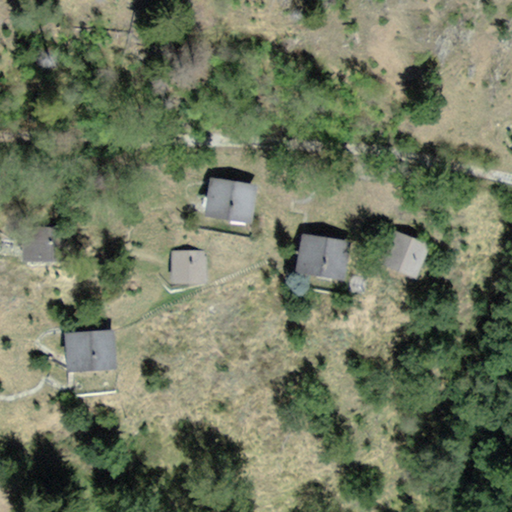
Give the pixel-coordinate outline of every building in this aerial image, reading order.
[(251,190),(216,184),(210,221),(245,227),(251,190)] [(26,259),(65,260),(65,234),(27,233),(26,259)] [(427,252),(402,240),(391,264),(417,276),(427,252)] [(348,247),(310,241),(306,274),(343,279),(348,247)] [(205,255),(177,255),(177,283),(206,283),(205,255)] [(111,335),(72,336),(72,367),(112,367),(111,335)]
